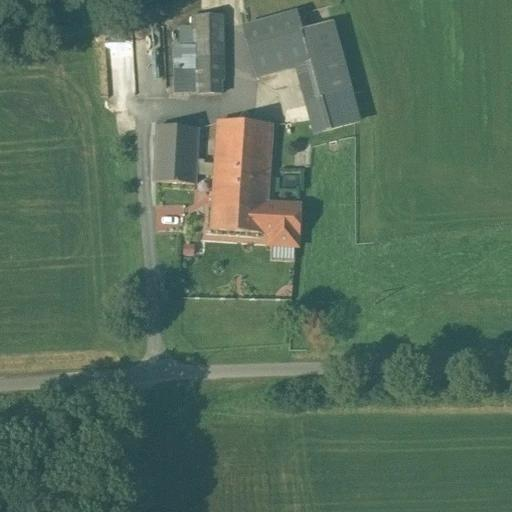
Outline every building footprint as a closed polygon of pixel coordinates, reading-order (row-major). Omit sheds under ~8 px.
[(296,14),(244,28),(258,79),(296,68),(314,133),(359,121),(332,25),(302,33),(297,16),(296,14)] [(175,46),(175,94),(220,94),(220,17),(193,17),(193,20),(193,46),(175,46)] [(218,122),(215,168),(269,171),(272,126),(218,122)] [(154,184),(194,186),(195,175),(196,161),(197,130),(157,127),(154,184)] [(204,167),(204,161),(196,161),(195,175),(215,176),(215,168),(204,167)] [(269,171),(215,168),(215,176),(211,231),(265,234),(267,207),(269,171)] [(299,208),(267,207),(265,234),(272,234),(272,244),(297,245),(299,208)]
